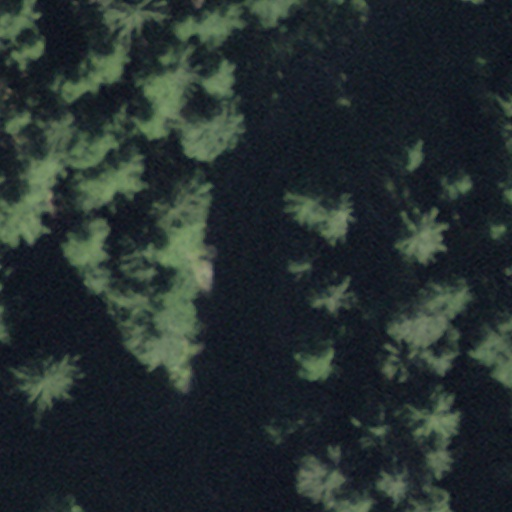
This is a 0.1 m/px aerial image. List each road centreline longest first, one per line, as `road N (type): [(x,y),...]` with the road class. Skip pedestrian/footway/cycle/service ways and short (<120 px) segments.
road 1 (track): [(398,0),(293,99),(252,151),(219,222),(192,388),(154,416),(113,425),(0,413)]
road 2 (track): [(186,0),(132,43),(51,210),(31,233),(0,245)]
